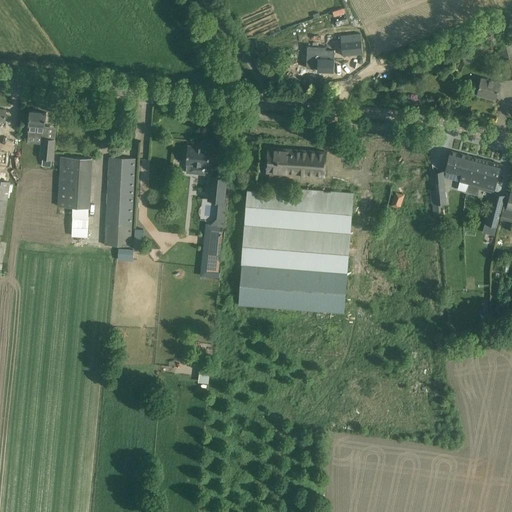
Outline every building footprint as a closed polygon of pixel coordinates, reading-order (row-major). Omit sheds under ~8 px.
[(361,34),(341,36),(343,56),(363,54),(361,34)] [(511,43),(499,47),(507,79),(511,78),(511,43)] [(307,46),(306,68),(318,68),(318,70),(334,71),(334,61),(334,60),(334,59),(334,50),(326,50),(327,47),(307,46)] [(471,54),(462,58),(465,65),(474,61),(471,54)] [(479,85),(477,95),(489,98),(489,95),(496,97),(499,87),(499,85),(500,82),(482,77),(481,81),(479,85)] [(46,112),(30,111),(28,135),(44,136),(46,112)] [(55,139),(43,138),(41,158),(53,159),(55,139)] [(187,164),(186,173),(207,175),(208,166),(209,166),(211,148),(189,145),(187,164)] [(325,176),(326,152),(268,148),(266,172),(325,176)] [(448,161),(446,170),(461,174),(460,180),(457,189),(467,192),(469,183),(476,158),(451,151),(448,161)] [(61,156),(61,167),(91,169),(91,158),(61,156)] [(136,158),(109,157),(105,245),(131,246),(136,158)] [(476,158),(469,183),(494,189),(500,164),(476,158)] [(434,189),(430,190),(431,204),(436,204),(446,203),(443,171),(433,171),(434,189)] [(227,177),(210,175),(208,201),(225,202),(227,177)] [(10,182),(0,180),(0,233),(2,234),(10,182)] [(287,193),(247,189),(239,304),(343,313),(353,192),(287,187),(287,193)] [(396,192),(392,204),(398,206),(399,203),(401,204),(404,195),(396,192)] [(511,193),(510,193),(508,204),(503,203),(499,219),(511,222),(511,193)] [(499,205),(490,202),(485,222),(494,224),(499,205)] [(206,224),(205,236),(221,238),(222,226),(224,226),(224,220),(216,219),(210,224),(206,224)] [(118,248),(118,260),(133,261),(134,249),(118,248)] [(219,260),(210,260),(209,271),(218,272),(219,260)] [(201,363),(200,382),(210,383),(212,364),(201,363)]
